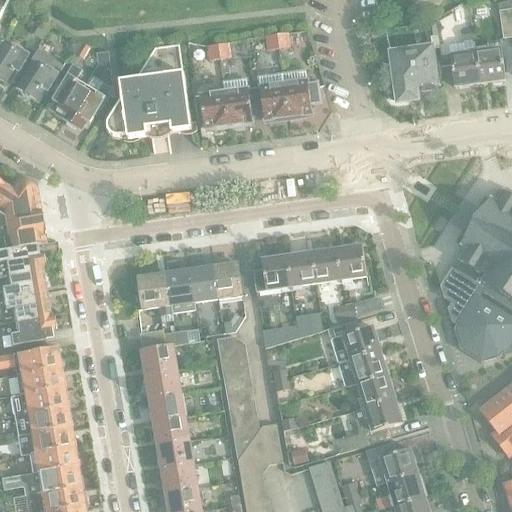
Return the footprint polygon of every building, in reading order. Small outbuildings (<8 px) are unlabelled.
[(511,0),(511,1),(499,5),(504,40),(511,38),(511,0)] [(34,36),(42,41),(52,25),(44,20),(34,36)] [(473,30),(480,29),(479,20),(471,21),(472,29),(473,30)] [(428,39),(438,37),(436,24),(427,25),(428,39)] [(472,29),(463,30),(464,43),(474,42),(473,30),(472,29)] [(288,35),(278,36),(280,50),(290,49),(288,35)] [(268,52),(280,50),(278,36),(266,38),(268,52)] [(438,37),(428,39),(430,48),(432,48),(432,50),(439,49),(438,37)] [(70,52),(76,55),(82,44),(72,38),(68,43),(70,52)] [(19,74),(30,57),(20,50),(19,52),(3,42),(0,45),(0,80),(2,81),(6,83),(14,71),(19,74)] [(481,85),(476,53),(474,42),(464,43),(462,44),(462,45),(449,47),(455,89),(481,85)] [(91,50),(82,44),(76,55),(75,56),(84,62),(91,50)] [(229,45),(218,47),(220,61),(231,60),(229,45)] [(155,50),(109,122),(107,127),(108,132),(112,136),(117,138),(122,138),(126,135),(127,141),(191,132),(183,75),(182,75),(178,47),(155,50)] [(209,62),(220,61),(218,47),(207,48),(209,62)] [(395,83),(393,84),(389,87),(387,91),(387,97),(390,101),(395,103),(416,100),(415,95),(423,94),(424,95),(438,94),(432,50),(432,48),(430,48),(392,53),(395,83)] [(502,50),(476,53),(481,85),(507,82),(502,50)] [(37,52),(31,61),(14,88),(22,93),(25,99),(32,99),(35,101),(43,90),(47,93),(62,69),(37,52)] [(109,64),(108,53),(97,55),(98,66),(109,64)] [(56,104),(52,110),(66,119),(65,121),(67,121),(66,126),(74,131),(78,128),(81,130),(85,123),(90,126),(99,111),(101,112),(111,97),(109,88),(91,77),(85,87),(76,81),(82,72),(72,65),(59,86),(61,87),(52,102),(56,104)] [(307,73),(283,76),(289,123),(301,121),(304,117),(312,116),(307,73)] [(289,123),(283,76),(259,80),(264,122),(273,121),(278,124),(289,123)] [(223,85),(224,93),(230,130),(242,129),(244,125),(253,124),(247,82),(223,85)] [(219,132),(230,130),(224,93),(200,97),(204,130),(216,129),(219,132)] [(0,214),(4,217),(8,239),(0,240),(0,252),(35,246),(44,245),(34,188),(31,184),(26,181),(21,180),(15,182),(9,189),(0,183),(0,214)] [(511,197),(504,192),(496,205),(490,201),(460,248),(468,253),(456,272),(453,269),(441,288),(445,300),(452,305),(448,310),(452,323),(457,326),(454,330),(461,351),(481,364),(500,359),(502,355),(506,358),(511,355),(511,197)] [(35,246),(0,252),(0,264),(4,264),(8,289),(0,290),(2,301),(44,293),(41,270),(42,270),(39,254),(37,254),(35,246)] [(362,248),(337,251),(341,282),(367,278),(362,248)] [(337,251),(312,255),(317,285),(341,282),(337,251)] [(312,255),(287,258),(291,289),(317,285),(312,255)] [(256,294),(291,289),(287,258),(262,262),(263,272),(254,273),(256,294)] [(238,265),(213,268),(219,301),(243,298),(238,265)] [(213,268),(190,272),(195,305),(219,301),(213,268)] [(190,272),(165,275),(171,315),(171,317),(196,313),(195,305),(190,272)] [(161,317),(171,315),(165,275),(137,279),(142,312),(160,309),(161,317)] [(44,293),(2,301),(4,312),(12,311),(14,323),(49,317),(44,293)] [(360,314),(386,307),(383,296),(357,303),(360,314)] [(355,305),(345,307),(347,320),(357,319),(355,305)] [(337,322),(347,320),(345,307),(335,308),(337,322)] [(307,312),(288,317),(290,327),(309,323),(307,312)] [(17,336),(9,338),(11,349),(53,341),(51,333),(52,333),(49,317),(14,323),(17,336)] [(327,331),(338,365),(380,352),(373,328),(360,332),(357,322),(327,331)] [(266,350),(299,340),(298,328),(263,332),(266,350)] [(144,353),(173,348),(175,347),(173,334),(164,336),(164,333),(141,336),(144,353)] [(173,334),(175,347),(185,346),(183,333),(173,334)] [(217,341),(220,359),(235,338),(217,341)] [(220,359),(223,376),(244,345),(235,338),(220,359)] [(223,376),(225,392),(248,360),(245,346),(244,345),(223,376)] [(0,371),(15,369),(16,377),(40,373),(43,376),(59,373),(58,370),(61,368),(60,361),(56,359),(55,348),(0,357),(0,371)] [(146,366),(148,377),(148,378),(177,373),(173,348),(144,353),(140,353),(143,366),(146,366)] [(345,389),(358,386),(358,385),(388,376),(380,352),(338,365),(345,389)] [(225,392),(228,409),(251,377),(248,360),(225,392)] [(273,373),(275,382),(288,380),(286,371),(273,373)] [(60,379),(59,373),(43,376),(40,373),(16,377),(19,395),(42,391),(46,395),(62,393),(62,390),(64,388),(63,381),(60,379)] [(150,390),(152,400),(152,401),(181,396),(177,373),(148,378),(148,377),(145,377),(147,390),(150,390)] [(358,385),(358,386),(365,409),(395,400),(388,376),(358,385)] [(228,409),(231,427),(254,395),(251,377),(228,409)] [(290,392),(288,380),(275,382),(277,394),(290,392)] [(511,388),(481,412),(497,434),(492,438),(509,460),(511,456),(511,388)] [(12,417),(23,415),(44,412),(49,415),(66,413),(65,410),(68,408),(67,401),(63,399),(62,393),(46,395),(42,391),(19,395),(8,397),(12,417)] [(231,427),(234,445),(257,413),(254,395),(231,427)] [(154,414),(156,424),(185,420),(181,396),(152,401),(152,400),(148,401),(151,414),(154,414)] [(339,455),(369,445),(369,447),(394,440),(390,430),(403,426),(395,400),(365,409),(352,413),(359,436),(336,443),(339,455)] [(67,419),(66,413),(49,415),(44,412),(23,415),(26,436),(48,432),(52,435),(69,432),(68,430),(71,427),(70,421),(67,419)] [(234,445),(238,463),(260,431),(257,413),(234,445)] [(158,437),(160,448),(189,443),(185,420),(156,424),(152,425),(155,437),(158,437)] [(283,433),(297,430),(295,420),(281,422),(283,433)] [(238,463),(241,480),(262,477),(270,467),(283,465),(276,426),(262,428),(260,431),(238,463)] [(70,438),(69,432),(52,435),(48,432),(26,436),(29,456),(52,452),(56,454),(72,452),(72,450),(74,447),(73,441),(70,438)] [(162,461),(164,471),(164,472),(194,467),(189,443),(160,448),(157,448),(159,461),(162,461)] [(376,488),(388,484),(418,475),(410,450),(397,454),(394,446),(365,454),(376,488)] [(305,450),(291,453),(295,467),(309,463),(305,450)] [(73,458),(72,452),(56,454),(52,452),(29,456),(33,476),(54,472),(61,475),(75,473),(75,470),(78,468),(77,460),(73,458)] [(310,469),(313,481),(332,476),(328,464),(310,469)] [(166,486),(168,496),(198,491),(194,467),(164,472),(164,471),(160,471),(163,486),(166,486)] [(23,490),(24,498),(59,492),(63,495),(79,492),(78,490),(81,488),(80,483),(77,481),(75,473),(61,475),(54,472),(33,476),(0,481),(2,491),(21,488),(23,490)] [(388,484),(395,509),(425,500),(418,475),(388,484)] [(313,481),(317,493),(335,487),(332,476),(313,481)] [(262,477),(241,480),(243,494),(265,490),(262,477)] [(341,488),(344,498),(359,493),(356,484),(341,488)] [(317,493),(320,504),(339,499),(335,487),(317,493)] [(265,490),(243,494),(245,507),(267,503),(267,502),(265,490)] [(170,509),(170,511),(201,511),(198,491),(168,496),(165,497),(167,509),(170,509)] [(26,511),(58,511),(60,511),(76,511),(82,511),(82,510),(84,507),(83,502),(80,500),(79,492),(63,495),(59,492),(24,498),(26,511)] [(362,504),(359,493),(344,498),(347,508),(362,504)] [(230,498),(232,510),(242,509),(239,497),(230,498)] [(320,504),(322,511),(336,511),(342,510),(339,499),(320,504)] [(395,509),(395,511),(429,511),(425,500),(395,509)] [(267,503),(245,507),(246,511),(270,511),(269,502),(267,502),(267,503)]
